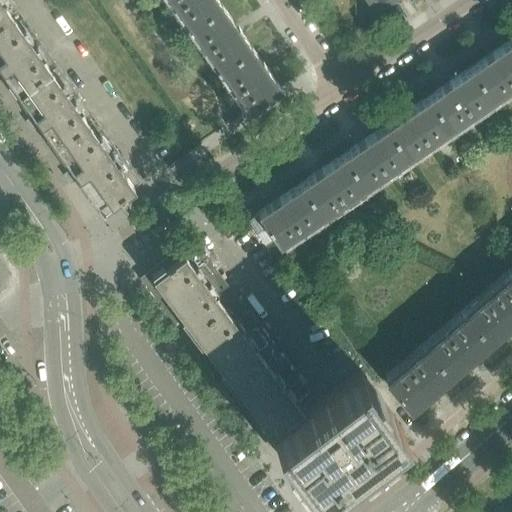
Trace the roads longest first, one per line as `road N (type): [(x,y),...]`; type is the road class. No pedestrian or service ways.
road 1 (residential): [(340,89),(116,246),(58,277)]
road 2 (residential): [(147,511),(81,401),(61,314)]
road 3 (residential): [(61,314),(58,406),(114,511)]
road 4 (residential): [(472,0),(340,89)]
road 5 (tertiary): [(511,413),(398,511)]
road 6 (residential): [(58,277),(48,242),(0,168)]
